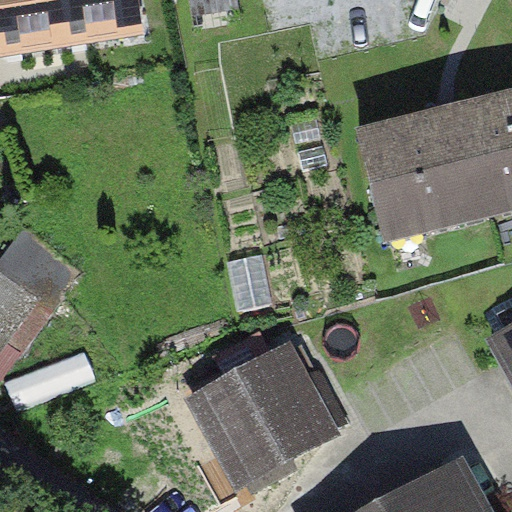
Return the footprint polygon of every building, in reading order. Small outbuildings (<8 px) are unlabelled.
[(134,0),(0,0),(0,29),(4,55),(140,35),(134,0)] [(511,109),(365,146),(389,243),(511,212),(511,109)] [(0,380),(2,382),(51,315),(86,274),(28,229),(0,268),(0,380)] [(304,349),(202,403),(252,496),(297,472),(290,459),(347,429),(304,349)] [(484,511),(465,476),(400,511),(484,511)]
